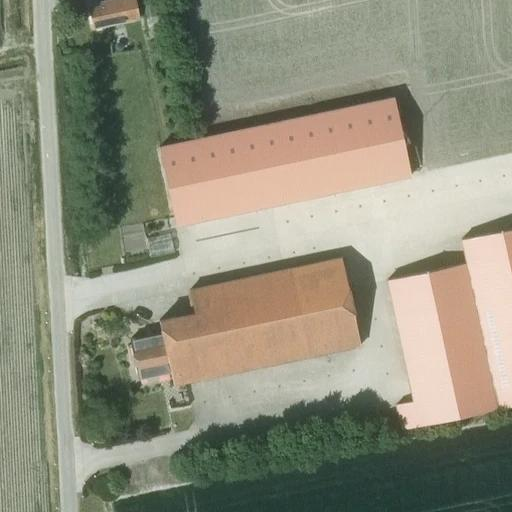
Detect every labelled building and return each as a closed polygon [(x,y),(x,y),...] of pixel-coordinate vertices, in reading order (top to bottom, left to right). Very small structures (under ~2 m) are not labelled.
[(138,19),(134,0),(108,0),(89,4),(93,28),(138,19)] [(158,14),(154,0),(139,0),(144,17),(158,14)] [(411,176),(410,172),(395,97),(159,147),(175,226),(411,176)] [(466,262),(387,279),(413,400),(396,404),(401,428),(511,404),(511,227),(461,239),(466,262)] [(360,346),(342,257),(189,289),(194,312),(159,319),(162,332),(129,339),(138,379),(170,372),(173,385),(360,346)] [(199,456),(191,458),(193,466),(201,464),(199,456)]
